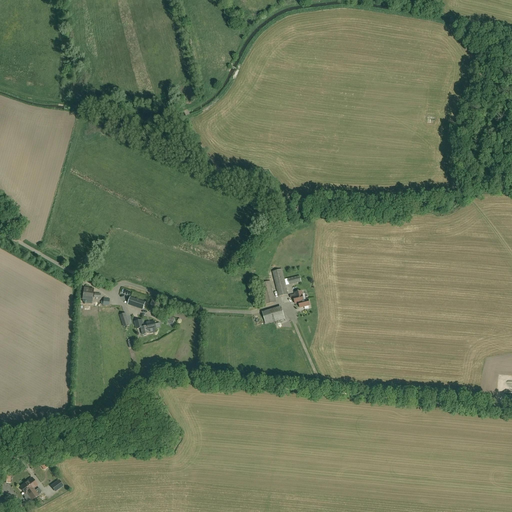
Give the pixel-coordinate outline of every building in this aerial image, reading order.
[(279,297),(288,294),(282,270),(273,272),(279,297)] [(288,279),(289,285),(301,282),(300,276),(288,279)] [(265,305),(275,302),(270,281),(260,284),(265,305)] [(84,287),(82,299),(92,301),(93,298),(94,289),(84,287)] [(304,301),(301,291),(296,292),(296,294),(290,296),(291,298),(293,298),(295,304),(298,303),(299,305),(300,304),(301,303),(300,302),(304,301)] [(145,302),(130,297),(128,305),(143,310),(145,302)] [(300,304),(299,305),(300,308),(310,305),(308,300),(304,301),(300,302),(301,303),(300,304)] [(265,325),(285,319),(281,306),(262,312),(265,325)] [(125,326),(129,325),(125,313),(121,315),(125,326)] [(148,326),(147,326),(144,327),(142,320),(135,322),(136,329),(141,328),(143,335),(144,336),(147,335),(147,334),(149,334),(148,326)] [(148,326),(149,334),(155,332),(155,329),(156,329),(155,322),(150,323),(150,322),(147,323),(147,326),(148,326)] [(2,483),(10,483),(10,473),(2,473),(2,483)] [(26,483),(24,484),(26,488),(27,487),(28,485),(31,488),(30,489),(30,490),(27,493),(25,494),(23,495),(25,498),(24,498),(25,499),(29,496),(32,500),(42,492),(39,488),(35,491),(33,488),(37,485),(32,478),(25,482),(26,483)] [(59,480),(51,486),(55,491),(63,486),(59,480)] [(25,494),(27,493),(30,490),(30,489),(31,488),(28,485),(27,487),(26,488),(24,484),(20,487),(25,494)]
